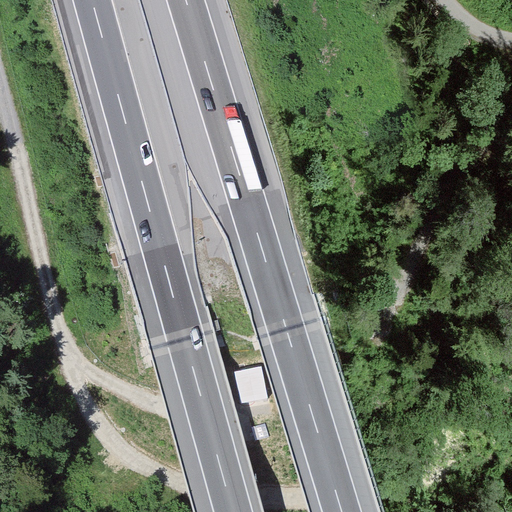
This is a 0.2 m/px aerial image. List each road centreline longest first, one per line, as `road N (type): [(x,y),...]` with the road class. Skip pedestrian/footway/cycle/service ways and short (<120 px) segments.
road 1 (motorway): [(342,511),(186,0)]
road 2 (motorway): [(91,0),(231,511)]
road 3 (track): [(245,404),(178,407),(117,389),(66,351),(0,86)]
road 4 (track): [(66,351),(94,417),(134,459),(247,491),(352,494)]
road 5 (track): [(370,347),(460,162),(511,113)]
